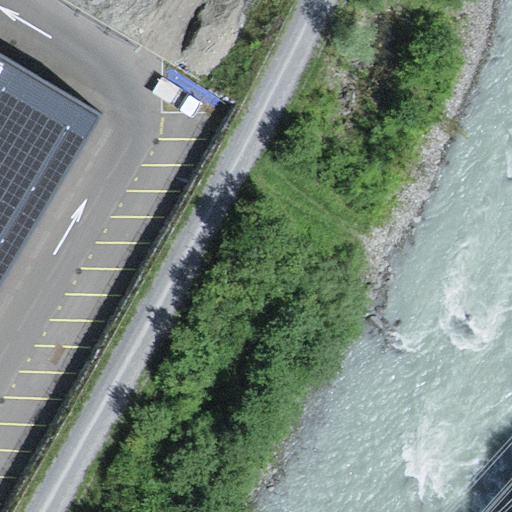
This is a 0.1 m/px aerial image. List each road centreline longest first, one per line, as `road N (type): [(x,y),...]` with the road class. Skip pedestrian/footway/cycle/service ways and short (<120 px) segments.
road 1 (unclassified): [(43,511),(328,0)]
road 2 (track): [(0,39),(91,71),(148,68),(195,44),(233,0)]
